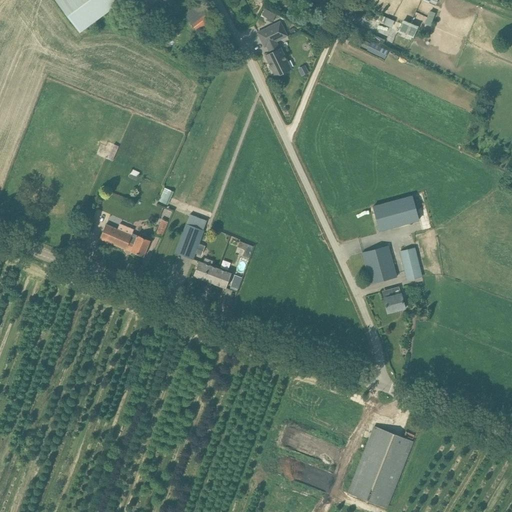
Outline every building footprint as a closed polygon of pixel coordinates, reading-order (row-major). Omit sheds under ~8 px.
[(123,0),(54,0),(55,0),(79,33),(123,0)] [(173,0),(158,0),(166,9),(175,2),(173,0)] [(430,0),(429,3),(429,4),(428,5),(442,12),(447,0),(430,0)] [(208,23),(201,15),(196,6),(183,15),(190,24),(191,23),(196,32),(208,23)] [(276,15),(265,9),(262,15),(273,21),(276,15)] [(432,25),(438,12),(432,9),(426,22),(432,25)] [(387,16),(384,23),(392,27),(396,21),(387,16)] [(170,23),(167,30),(175,34),(178,30),(180,25),(181,21),(173,17),(171,21),(170,23)] [(418,26),(403,20),(396,35),(411,42),(413,38),(418,26)] [(280,22),(258,33),(265,47),(287,36),(280,22)] [(339,34),(348,38),(350,33),(342,28),(339,34)] [(353,35),(350,41),(377,54),(376,55),(385,59),(388,52),(381,48),(353,35)] [(270,53),(265,56),(276,77),(291,69),(287,60),(281,48),(280,48),(276,41),(273,43),(267,46),(270,53)] [(115,143),(109,158),(114,160),(120,145),(115,143)] [(140,173),(132,170),(129,177),(137,181),(140,173)] [(165,187),(159,201),(169,205),(174,191),(165,187)] [(380,231),(418,220),(412,196),(373,207),(380,231)] [(208,220),(190,214),(187,224),(183,223),(180,230),(183,231),(175,253),(193,260),(204,230),(208,220)] [(162,237),(169,222),(162,220),(156,234),(162,237)] [(143,257),(147,248),(150,241),(132,233),(131,235),(106,224),(104,230),(100,239),(143,257)] [(244,255),(251,257),(254,244),(241,241),(239,247),(246,248),(244,255)] [(371,284),(380,281),(394,278),(387,247),(362,253),(371,284)] [(400,251),(407,280),(422,276),(415,248),(400,251)] [(203,263),(199,261),(193,276),(226,288),(231,273),(210,265),(212,261),(205,259),(203,263)] [(235,275),(231,286),(238,289),(242,278),(235,275)] [(387,312),(397,310),(405,308),(401,294),(399,286),(392,288),(394,296),(384,299),(387,312)] [(413,441),(374,426),(348,493),(387,508),(413,441)]
